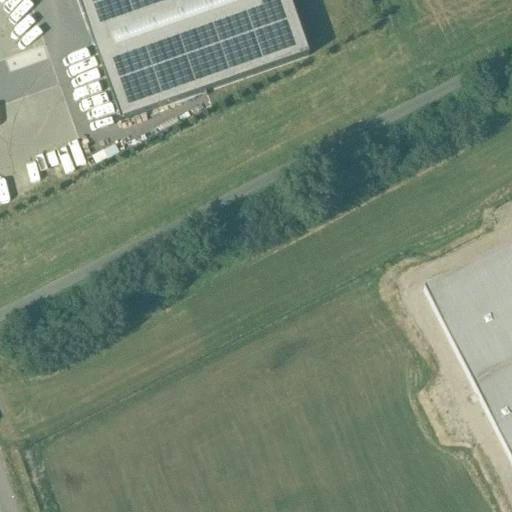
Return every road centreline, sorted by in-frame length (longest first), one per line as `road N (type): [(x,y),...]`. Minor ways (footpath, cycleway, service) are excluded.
road 1 (unclassified): [(511,55),(0,317)]
road 2 (unknown): [(73,57),(84,104),(64,126),(0,157)]
